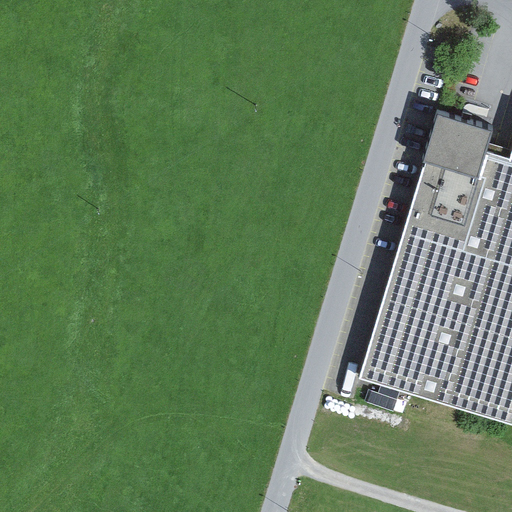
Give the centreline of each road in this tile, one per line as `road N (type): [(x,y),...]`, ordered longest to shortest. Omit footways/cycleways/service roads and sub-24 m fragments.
road 1 (residential): [(274,511),(423,0)]
road 2 (track): [(288,464),(446,511)]
